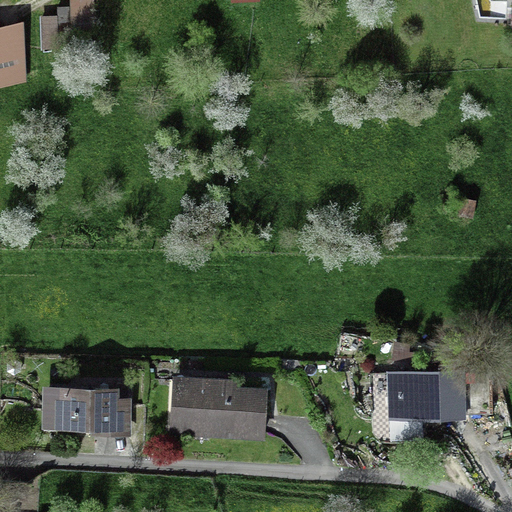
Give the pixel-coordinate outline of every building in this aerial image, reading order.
[(58,14),(40,15),(41,50),(61,49),(61,40),(73,40),(73,32),(95,31),(93,0),(69,0),(69,6),(58,6),(58,14)] [(0,28),(0,85),(28,80),(25,23),(0,28)] [(457,421),(458,378),(391,378),(391,420),(457,421)] [(266,385),(179,380),(176,431),(262,436),(266,385)] [(123,389),(59,387),(59,421),(123,424),(123,389)]
